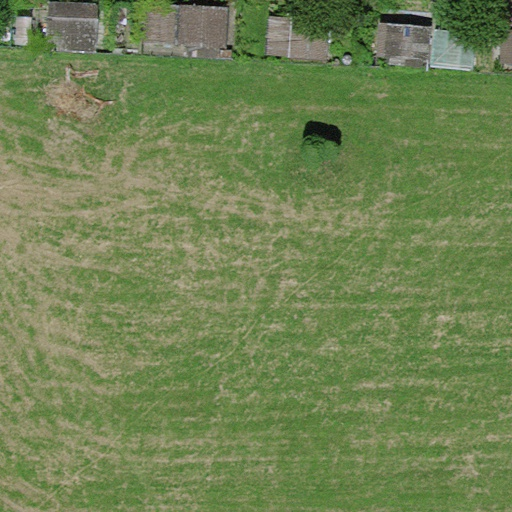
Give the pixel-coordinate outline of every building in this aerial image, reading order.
[(102,6),(50,4),(49,40),(100,42),(102,6)] [(231,11),(140,9),(140,48),(231,50),(231,11)] [(331,22),(267,21),(266,60),(330,61),(331,22)] [(433,26),(377,21),(374,56),(430,61),(433,26)] [(511,27),(500,27),(498,62),(511,63),(511,27)]
